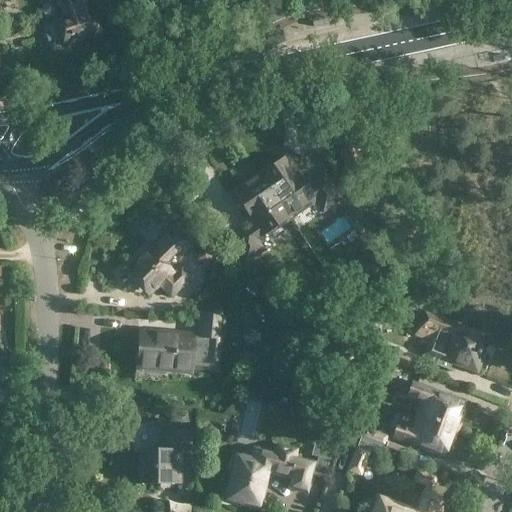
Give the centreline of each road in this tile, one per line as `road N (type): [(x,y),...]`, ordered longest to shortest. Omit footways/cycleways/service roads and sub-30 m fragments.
road 1 (secondary): [(148,93),(511,16)]
road 2 (residential): [(31,511),(48,286),(36,236),(3,164)]
road 3 (secondary): [(3,164),(38,162),(148,93)]
